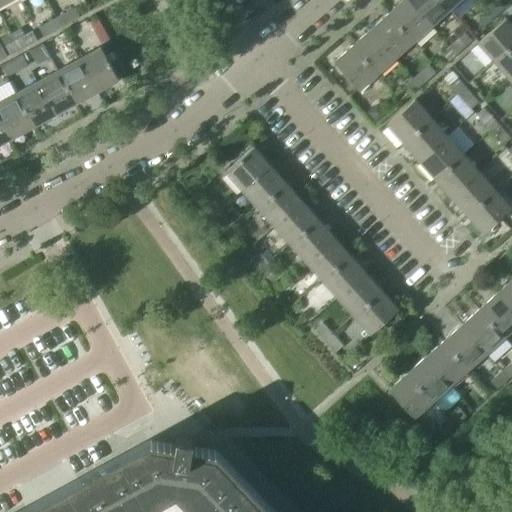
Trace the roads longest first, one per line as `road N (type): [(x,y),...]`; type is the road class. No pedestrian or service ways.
road 1 (residential): [(0,228),(172,137),(258,63)]
road 2 (residential): [(434,265),(258,63)]
